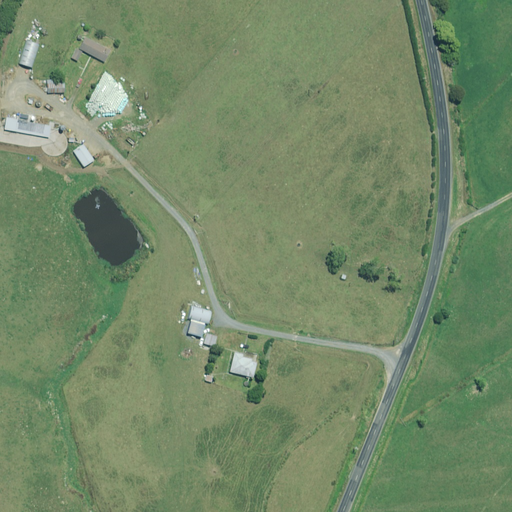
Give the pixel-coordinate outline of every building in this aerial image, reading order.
[(110,50),(84,37),(78,49),(103,62),(110,50)] [(40,46),(27,41),(19,64),(32,69),(40,46)] [(82,53),(76,50),(71,58),(77,62),(82,53)] [(64,93),(64,83),(54,83),(54,80),(47,80),(47,93),(64,93)] [(51,127),(6,119),(4,130),(49,138),(51,127)] [(94,161),(83,145),(73,152),(84,167),(94,161)] [(211,311),(191,306),(187,320),(207,325),(211,311)] [(216,337),(206,334),(203,344),(214,347),(216,337)] [(242,355),(234,353),(229,372),(252,378),(257,356),(243,352),(242,355)]
